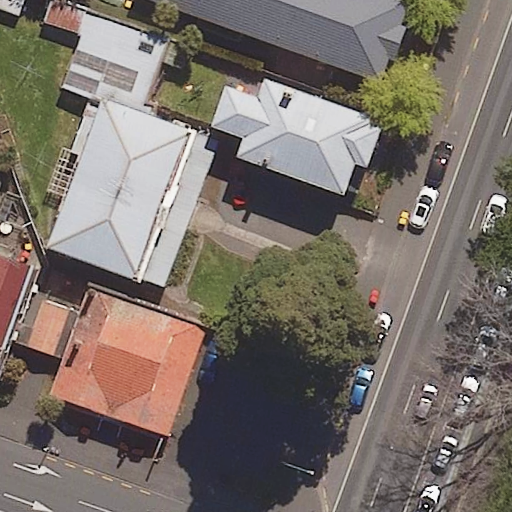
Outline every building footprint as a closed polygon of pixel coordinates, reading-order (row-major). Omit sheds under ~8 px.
[(145,102),(168,35),(68,0),(48,0),(42,18),(83,32),(66,82),(99,94),(49,237),(169,279),(221,129),(145,102)] [(417,0),(202,0),(393,68),(417,0)] [(386,108),(270,66),(263,85),(231,73),(216,113),(249,125),(242,144),(358,186),(386,108)] [(0,379),(3,380),(18,339),(38,282),(44,261),(0,245),(0,379)] [(82,298),(38,282),(18,339),(66,356),(54,390),(172,432),(211,322),(89,279),(82,298)]
